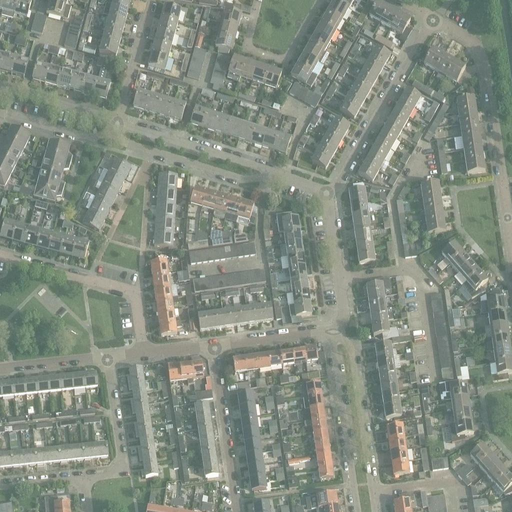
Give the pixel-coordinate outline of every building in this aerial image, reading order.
[(5,0),(1,16),(13,20),(14,15),(15,15),(18,0),(5,0)] [(25,0),(18,0),(15,15),(27,18),(31,2),(25,0)] [(113,0),(112,6),(128,10),(131,0),(113,0)] [(335,0),(334,1),(349,9),(354,0),(335,0)] [(334,1),(328,12),(342,20),(349,9),(334,1)] [(367,5),(361,16),(366,19),(374,4),(368,1),(367,5)] [(62,19),(65,7),(49,2),(46,14),(62,19)] [(369,17),(379,23),(388,8),(377,2),(369,17)] [(112,6),(109,18),(125,22),(128,10),(112,6)] [(165,7),(161,19),(178,23),(181,11),(165,7)] [(388,8),(379,23),(390,29),(399,14),(388,8)] [(225,11),(222,23),(239,28),(242,16),(225,11)] [(328,12),(322,23),(336,31),(342,20),(328,12)] [(399,14),(390,29),(402,35),(407,39),(411,32),(405,29),(410,20),(399,14)] [(36,15),(34,20),(45,24),(47,18),(36,15)] [(362,26),(366,19),(361,16),(357,24),(362,26)] [(70,24),(69,30),(79,32),(81,27),(83,19),(76,17),(74,25),(70,24)] [(109,18),(106,30),(122,34),(125,22),(109,18)] [(161,19),(158,31),(174,35),(178,23),(161,19)] [(34,20),(32,26),(43,29),(45,24),(34,20)] [(222,23),(219,36),(236,40),(239,28),(222,23)] [(322,23),(316,34),(330,42),(336,31),(322,23)] [(32,26),(31,32),(42,35),(43,29),(32,26)] [(69,30),(67,36),(78,38),(79,32),(69,30)] [(106,30),(103,42),(119,46),(122,34),(106,30)] [(158,31),(155,43),(171,47),(173,42),(185,45),(187,39),(174,35),(158,31)] [(363,35),(370,39),(372,35),(365,31),(363,35)] [(316,34),(310,44),(324,53),(330,42),(316,34)] [(67,36),(66,41),(76,44),(78,38),(67,36)] [(216,47),(219,48),(218,53),(229,56),(230,51),(233,52),(236,40),(219,36),(216,47)] [(377,37),(375,41),(381,45),(384,40),(377,37)] [(381,45),(393,52),(396,47),(384,40),(381,45)] [(74,50),(76,44),(66,41),(64,47),(74,50)] [(115,58),(119,46),(103,42),(99,54),(115,58)] [(348,42),(344,50),(348,52),(352,44),(348,42)] [(155,43),(152,55),(168,59),(171,47),(155,43)] [(303,55),(322,66),(329,55),(324,53),(310,44),(303,55)] [(52,55),(53,52),(54,48),(50,46),(46,45),(44,46),(43,50),(48,51),(47,54),(52,55)] [(53,52),(52,55),(57,57),(57,55),(65,57),(66,51),(59,49),(54,48),(53,52)] [(195,48),(194,54),(205,57),(207,52),(195,48)] [(377,48),(371,59),(384,67),(390,56),(377,48)] [(340,57),(344,59),(348,52),(344,50),(340,57)] [(433,50),(425,64),(436,71),(444,56),(433,50)] [(194,54),(192,60),(204,63),(205,57),(194,54)] [(4,55),(0,69),(0,71),(12,75),(16,58),(4,55)] [(165,71),(168,59),(152,55),(149,67),(165,71)] [(219,55),(217,61),(228,64),(230,58),(219,55)] [(297,66),(317,77),(323,67),(322,66),(303,55),(297,66)] [(444,56),(436,71),(446,77),(455,62),(444,56)] [(234,57),(229,73),(227,79),(233,81),(233,82),(238,83),(240,77),(241,78),(246,61),(234,57)] [(16,58),(12,75),(24,78),(29,62),(16,58)] [(371,59),(365,70),(378,77),(384,67),(371,59)] [(192,60),(191,66),(202,69),(204,63),(192,60)] [(98,81),(94,97),(106,100),(108,93),(112,94),(114,85),(110,84),(103,82),(106,70),(108,63),(103,61),(101,68),(98,81)] [(217,61),(216,66),(227,70),(228,64),(217,61)] [(246,61),(241,78),(252,82),(258,65),(246,61)] [(455,62),(446,77),(457,83),(465,68),(455,62)] [(33,81),(45,84),(49,68),(37,64),(33,81)] [(336,64),(332,71),(336,74),(340,66),(336,64)] [(258,65),(252,82),(264,86),(270,70),(258,65)] [(191,66),(189,71),(201,74),(202,69),(191,66)] [(216,66),(214,72),(225,75),(227,70),(216,66)] [(291,76),(295,79),(305,85),(311,88),(317,77),(297,66),(291,76)] [(49,68),(45,84),(57,87),(61,71),(49,68)] [(61,71),(57,87),(69,91),(74,74),(75,71),(69,70),(68,73),(61,71)] [(270,70),(264,86),(276,90),(282,74),(270,70)] [(365,70),(359,80),(372,88),(378,77),(365,70)] [(199,80),(201,74),(189,71),(187,77),(199,80)] [(214,72),(212,78),(224,81),(225,75),(214,72)] [(74,74),(69,91),(81,94),(86,77),(74,74)] [(94,97),(98,81),(86,77),(81,94),(94,97)] [(211,85),(214,86),(215,85),(222,87),(224,81),(212,78),(211,85)] [(319,93),(323,95),(327,88),(330,82),(326,80),(324,86),(319,93)] [(359,80),(353,91),(366,98),(372,88),(359,80)] [(415,82),(412,87),(420,91),(423,86),(415,82)] [(289,95),(294,97),(300,87),(295,84),(289,95)] [(300,87),(294,97),(299,100),(306,90),(300,87)] [(426,88),(423,93),(430,97),(433,92),(426,88)] [(203,90),(201,95),(212,99),(214,93),(203,90)] [(306,90),(299,100),(305,103),(311,93),(306,90)] [(407,90),(401,101),(415,109),(421,98),(407,90)] [(353,91),(347,101),(360,109),(366,98),(353,91)] [(133,108),(145,111),(150,95),(138,92),(133,108)] [(311,93),(305,103),(310,106),(316,95),(311,93)] [(436,94),(433,99),(441,103),(444,98),(436,94)] [(150,95),(145,111),(157,115),(162,99),(150,95)] [(316,95),(310,106),(315,109),(321,98),(316,95)] [(162,99),(157,115),(169,118),(173,102),(162,99)] [(457,101),(459,114),(476,111),(475,99),(457,101)] [(444,105),(443,107),(448,110),(452,103),(446,100),(444,105)] [(354,120),(360,109),(347,101),(341,112),(354,120)] [(401,101),(395,112),(409,119),(415,109),(401,101)] [(173,102),(169,118),(181,122),(185,105),(173,102)] [(191,125),(202,129),(208,113),(196,109),(191,125)] [(459,114),(461,126),(478,124),(476,111),(459,114)] [(395,112),(389,122),(403,130),(409,119),(395,112)] [(208,113),(202,129),(214,133),(219,117),(208,113)] [(219,117),(214,133),(226,136),(231,120),(219,117)] [(231,120),(226,136),(238,140),(243,124),(231,120)] [(336,120),(330,130),(344,138),(350,127),(336,120)] [(389,122),(383,133),(396,140),(403,130),(389,122)] [(243,124),(238,140),(250,144),(255,128),(243,124)] [(461,126),(462,138),(480,136),(478,124),(461,126)] [(428,143),(429,143),(436,130),(431,127),(424,140),(428,143)] [(0,137),(0,139),(24,151),(30,138),(11,128),(8,133),(2,133),(0,137)] [(255,128),(250,144),(261,148),(267,132),(255,128)] [(278,135),(273,152),(285,155),(290,139),(282,137),(284,131),(280,130),(278,135)] [(330,130),(324,141),(338,149),(344,138),(330,130)] [(267,132),(261,148),(273,152),(278,135),(267,132)] [(383,133),(377,143),(390,151),(396,140),(383,133)] [(462,138),(464,150),(482,148),(480,136),(462,138)] [(0,154),(17,164),(24,151),(0,139),(0,154)] [(324,141),(318,151),(332,159),(338,149),(324,141)] [(436,142),(438,154),(444,153),(442,141),(436,142)] [(49,143),(45,157),(71,164),(73,157),(69,154),(70,149),(49,143)] [(377,143),(371,154),(384,161),(390,151),(377,143)] [(464,150),(466,163),(484,160),(482,148),(464,150)] [(325,170),(332,159),(318,151),(312,162),(325,170)] [(0,170),(11,176),(17,164),(0,154),(0,170)] [(371,154),(365,164),(378,172),(384,161),(371,154)] [(45,157),(41,170),(63,176),(64,171),(69,171),(71,164),(45,157)] [(115,159),(108,172),(124,180),(131,167),(115,159)] [(485,173),(484,160),(466,163),(468,175),(485,173)] [(372,183),(378,172),(365,164),(358,175),(372,183)] [(441,175),(447,174),(447,173),(451,173),(450,165),(446,166),(440,166),(441,175)] [(0,187),(5,189),(11,176),(0,170),(0,187)] [(41,170),(38,184),(64,191),(66,184),(61,181),(63,176),(41,170)] [(108,172),(102,185),(118,193),(124,180),(108,172)] [(160,175),(159,190),(177,191),(178,176),(160,175)] [(391,179),(386,188),(392,189),(396,182),(391,179)] [(99,191),(96,198),(112,206),(118,193),(102,185),(97,183),(92,181),(89,187),(95,190),(96,189),(99,191)] [(62,198),(64,191),(38,184),(34,198),(55,203),(57,198),(62,198)] [(421,186),(423,199),(440,196),(438,184),(421,186)] [(20,187),(19,194),(29,197),(31,190),(20,187)] [(406,187),(401,195),(407,198),(411,190),(406,187)] [(191,204),(203,208),(208,192),(196,189),(191,204)] [(159,190),(158,204),(176,205),(177,191),(159,190)] [(349,192),(351,204),(367,202),(365,190),(349,192)] [(208,192),(203,208),(215,211),(219,196),(208,192)] [(219,196),(215,211),(213,216),(214,218),(223,220),(225,219),(226,215),(231,199),(219,196)] [(423,199),(425,211),(442,208),(440,196),(423,199)] [(96,198),(89,211),(105,219),(112,206),(96,198)] [(231,199),(226,215),(238,218),(243,203),(231,199)] [(83,200),(80,206),(85,209),(88,203),(87,202),(83,200)] [(36,202),(35,208),(43,211),(45,204),(43,204),(36,202)] [(351,204),(353,217),(368,214),(367,202),(351,204)] [(243,203),(238,218),(249,221),(248,225),(256,227),(256,216),(252,215),(254,206),(243,203)] [(158,204),(157,218),(175,219),(176,205),(158,204)] [(425,211),(426,223),(444,220),(442,208),(425,211)] [(99,232),(105,219),(89,211),(83,224),(99,232)] [(277,216),(280,234),(301,231),(299,219),(293,220),(292,214),(277,216)] [(353,217),(354,229),(370,226),(368,214),(353,217)] [(157,218),(156,232),(174,233),(175,219),(157,218)] [(446,233),(444,220),(426,223),(428,235),(446,233)] [(0,240),(13,243),(17,225),(5,222),(0,240)] [(17,225),(13,243),(25,246),(29,229),(17,225)] [(354,229),(356,241),(372,238),(371,233),(376,232),(376,226),(370,227),(370,226),(354,229)] [(29,229),(25,246),(36,249),(41,232),(29,229)] [(236,230),(235,238),(236,244),(248,241),(247,236),(241,237),(241,232),(238,231),(236,230)] [(285,234),(286,246),(302,243),(301,231),(280,234),(280,235),(285,234)] [(41,232),(36,249),(48,252),(53,235),(41,232)] [(173,248),(174,233),(156,232),(155,247),(173,248)] [(53,235),(48,252),(61,256),(65,238),(53,235)] [(65,238),(61,256),(72,259),(77,241),(65,238)] [(356,241),(358,253),(374,251),(372,238),(356,241)] [(77,241),(72,259),(84,262),(89,245),(77,241)] [(286,246),(288,258),(304,255),(302,243),(286,246)] [(441,255),(445,260),(437,267),(441,272),(450,265),(463,254),(454,244),(441,255)] [(405,259),(411,258),(409,245),(403,246),(405,259)] [(375,263),(374,251),(358,253),(360,265),(375,263)] [(463,254),(450,265),(458,274),(471,263),(463,254)] [(288,258),(290,270),(306,267),(304,255),(288,258)] [(151,265),(153,277),(169,275),(168,262),(151,265)] [(458,274),(466,283),(462,287),(463,288),(479,273),(471,263),(458,274)] [(290,270),(292,282),(308,280),(306,267),(290,270)] [(428,273),(433,279),(437,276),(431,270),(428,273)] [(259,272),(260,284),(267,283),(265,271),(259,272)] [(479,273),(463,288),(466,291),(465,292),(473,301),(483,292),(480,288),(487,282),(479,273)] [(153,277),(155,289),(171,287),(169,275),(153,277)] [(433,279),(440,286),(443,283),(437,276),(433,279)] [(366,288),(368,300),(383,298),(383,292),(390,291),(389,279),(374,282),(375,287),(366,288)] [(292,282),(293,294),(309,292),(308,280),(292,282)] [(186,297),(192,296),(190,286),(182,287),(183,295),(177,295),(177,298),(186,297)] [(155,289),(157,302),(177,299),(177,298),(173,299),(171,287),(155,289)] [(293,294),(295,306),(311,304),(309,292),(293,294)] [(368,300),(369,313),(385,310),(383,298),(368,300)] [(157,302),(158,313),(175,311),(174,305),(178,304),(177,299),(157,302)] [(486,303),(488,315),(505,312),(503,300),(486,303)] [(291,319),(297,318),(313,316),(311,304),(295,306),(289,307),(291,319)] [(259,308),(261,323),(274,321),(271,306),(259,308)] [(247,309),(250,325),(261,323),(259,308),(247,309)] [(235,311),(238,327),(250,325),(247,309),(235,311)] [(369,313),(371,325),(387,322),(393,321),(392,315),(386,316),(385,310),(369,313)] [(158,313),(160,326),(181,323),(181,322),(176,323),(175,311),(158,313)] [(223,313),(226,329),(238,327),(235,311),(223,313)] [(447,312),(448,321),(458,320),(453,320),(452,311),(447,312)] [(488,315),(490,327),(507,325),(505,312),(488,315)] [(211,315),(214,330),(226,329),(223,313),(211,315)] [(201,332),(214,330),(211,315),(199,317),(201,332)] [(448,321),(450,329),(459,328),(458,320),(448,321)] [(371,325),(373,337),(382,336),(383,341),(392,339),(392,340),(409,337),(409,331),(397,332),(397,329),(388,330),(387,322),(371,325)] [(178,335),(177,329),(182,328),(181,323),(160,326),(162,338),(178,335)] [(490,327),(492,340),(508,337),(507,325),(490,327)] [(393,346),(397,345),(410,343),(409,337),(392,340),(393,346)] [(492,340),(494,352),(510,349),(508,337),(492,340)] [(375,348),(376,360),(397,357),(396,350),(391,351),(390,346),(375,348)] [(304,351),(306,364),(318,362),(316,349),(304,351)] [(494,352),(495,364),(511,361),(511,360),(510,349),(494,352)] [(292,352),(294,365),(306,364),(304,351),(292,352)] [(281,354),(282,367),(294,365),(292,352),(281,354)] [(268,356),(270,369),(282,367),(281,354),(268,356)] [(257,358),(259,371),(270,369),(268,356),(257,358)] [(376,360),(378,372),(394,370),(393,363),(397,363),(397,357),(376,360)] [(245,359),(247,372),(259,371),(257,358),(245,359)] [(235,374),(247,372),(245,359),(233,361),(235,374)] [(489,365),(491,377),(492,383),(508,381),(507,375),(511,374),(511,361),(495,364),(489,365)] [(192,365),(194,381),(204,380),(203,364),(192,365)] [(181,366),(182,382),(187,381),(188,386),(193,385),(193,381),(194,381),(192,365),(181,366)] [(170,383),(182,382),(181,366),(169,367),(170,383)] [(130,372),(132,384),(145,382),(143,370),(130,372)] [(378,372),(380,384),(396,382),(394,370),(378,372)] [(84,377),(85,390),(98,388),(96,376),(84,377)] [(72,378),(73,391),(85,390),(84,377),(72,378)] [(60,379),(62,392),(73,391),(72,378),(60,379)] [(48,381),(50,393),(62,392),(60,379),(48,381)] [(36,382),(38,395),(50,393),(48,381),(36,382)] [(25,383),(26,396),(38,395),(36,382),(25,383)] [(132,384),(133,396),(146,394),(145,382),(132,384)] [(380,384),(382,396),(397,394),(396,382),(380,384)] [(451,394),(451,401),(468,398),(466,386),(462,386),(462,382),(445,385),(446,395),(451,394)] [(13,384),(14,397),(26,396),(25,383),(13,384)] [(236,385),(237,391),(249,390),(249,383),(236,385)] [(1,386),(2,398),(14,397),(13,384),(1,386)] [(307,387),(308,398),(322,397),(320,385),(307,387)] [(211,392),(196,394),(197,402),(212,400),(211,392)] [(133,396),(135,408),(148,406),(146,394),(133,396)] [(382,396),(383,408),(399,406),(397,394),(382,396)] [(239,397),(240,409),(254,407),(252,395),(239,397)] [(305,410),(310,410),(323,408),(322,397),(308,398),(303,399),(305,410)] [(451,401),(453,413),(470,411),(468,398),(451,401)] [(135,408),(137,420),(150,418),(148,406),(135,408)] [(196,408),(198,420),(211,418),(209,406),(196,408)] [(401,419),(399,406),(383,408),(385,421),(401,419)] [(240,409),(242,421),(256,419),(254,407),(240,409)] [(310,410),(312,422),(325,420),(323,408),(310,410)] [(453,413),(455,425),(472,423),(470,411),(453,413)] [(137,420),(138,431),(151,430),(150,418),(137,420)] [(198,420),(199,432),(212,430),(211,418),(198,420)] [(242,421),(244,433),(257,431),(256,419),(242,421)] [(305,428),(312,427),(313,434),(327,432),(325,420),(312,422),(304,423),(305,428)] [(472,423),(455,425),(450,426),(452,444),(466,442),(465,437),(474,435),(472,423)] [(387,429),(388,441),(404,439),(402,427),(387,429)] [(138,431),(140,443),(153,441),(151,430),(138,431)] [(199,432),(201,443),(214,442),(212,430),(199,432)] [(244,433),(245,445),(259,443),(257,431),(244,433)] [(313,434),(315,446),(328,444),(327,432),(313,434)] [(388,441),(390,454),(406,451),(404,439),(388,441)] [(140,443),(142,455),(155,453),(153,441),(140,443)] [(201,443),(202,455),(215,453),(214,442),(201,443)] [(245,445),(247,456),(261,454),(259,443),(245,445)] [(315,446),(317,458),(330,456),(328,444),(315,446)] [(94,447),(96,460),(108,458),(107,446),(94,447)] [(470,457),(479,466),(491,455),(483,446),(470,457)] [(82,448),(84,461),(96,460),(94,447),(82,448)] [(71,449),(72,462),(84,461),(82,448),(71,449)] [(59,451),(60,463),(72,462),(71,449),(59,451)] [(47,452),(48,464),(60,463),(59,451),(47,452)] [(390,454),(392,465),(408,463),(406,451),(390,454)] [(35,453),(36,466),(48,464),(47,452),(35,453)] [(23,454),(24,467),(36,466),(35,453),(23,454)] [(142,455),(144,467),(157,465),(155,453),(142,455)] [(202,455),(204,467),(217,465),(215,453),(202,455)] [(11,455),(12,468),(24,467),(23,454),(11,455)] [(247,456),(249,468),(262,466),(261,454),(247,456)] [(0,456),(0,463),(1,469),(12,468),(11,455),(0,456)] [(491,455),(479,466),(487,476),(500,465),(491,455)] [(317,458),(319,469),(332,468),(330,456),(317,458)] [(291,462),(288,462),(289,466),(289,467),(300,466),(300,464),(311,462),(310,459),(309,459),(291,462)] [(409,476),(408,463),(392,465),(394,478),(409,476)] [(158,477),(157,465),(144,467),(145,479),(158,477)] [(218,477),(217,465),(204,467),(206,479),(218,477)] [(467,465),(456,474),(462,481),(466,478),(472,472),(467,465)] [(500,465),(487,476),(495,485),(508,474),(500,465)] [(249,468),(250,480),(264,478),(262,466),(249,468)] [(334,480),(332,468),(319,469),(320,481),(334,480)] [(511,478),(508,474),(495,485),(504,495),(511,487),(511,478)] [(283,475),(276,476),(276,483),(278,483),(278,486),(285,485),(283,475)] [(266,490),(264,478),(250,480),(252,492),(266,490)] [(468,488),(469,486),(471,484),(466,478),(462,481),(468,488)] [(289,491),(298,489),(296,480),(288,481),(289,491)] [(311,511),(319,510),(324,509),(338,507),(336,495),(331,496),(323,497),(319,497),(317,498),(310,498),(311,511)] [(393,504),(394,511),(410,511),(409,502),(414,501),(413,495),(399,497),(400,503),(393,504)] [(44,500),(45,511),(69,511),(69,503),(57,504),(57,498),(44,500)] [(473,502),(474,510),(480,509),(488,507),(488,502),(485,500),(473,502)]
